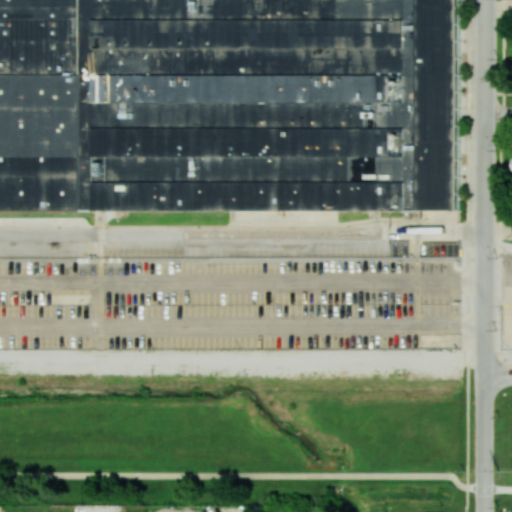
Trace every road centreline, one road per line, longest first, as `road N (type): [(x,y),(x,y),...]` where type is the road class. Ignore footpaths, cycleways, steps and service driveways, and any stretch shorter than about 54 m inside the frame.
road 1 (tertiary): [(483,378),(486,0)]
road 2 (tertiary): [(483,511),(483,378)]
